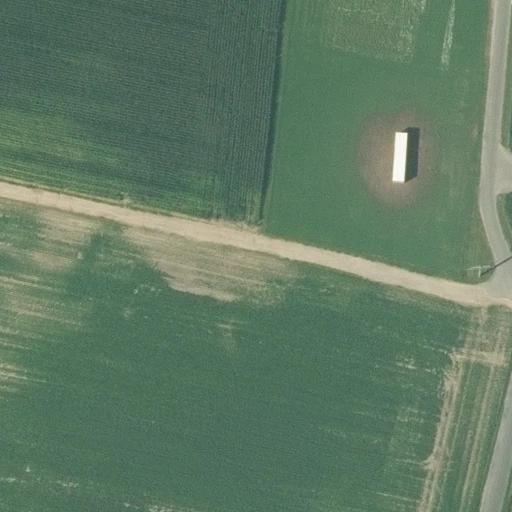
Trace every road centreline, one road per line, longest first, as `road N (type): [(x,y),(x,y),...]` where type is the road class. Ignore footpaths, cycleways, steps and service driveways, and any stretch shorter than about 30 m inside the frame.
road 1 (track): [(0,186),(471,293),(511,283)]
road 2 (unclassified): [(511,277),(487,180),(504,0)]
